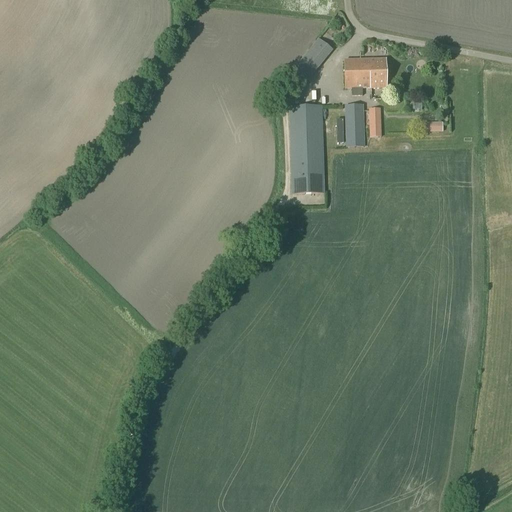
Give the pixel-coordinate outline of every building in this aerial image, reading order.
[(306,81),(332,49),(318,38),(292,69),(306,81)] [(387,90),(386,60),(344,61),(344,89),(351,89),(351,97),(362,97),(362,89),(370,89),(370,90),(387,90)] [(291,196),(324,195),(322,106),(289,108),(291,196)] [(363,113),(363,106),(344,107),(345,114),(346,149),(364,148),(363,113)] [(370,139),(381,138),(380,110),(368,110),(370,139)] [(428,134),(443,133),(442,123),(428,124),(428,134)]
